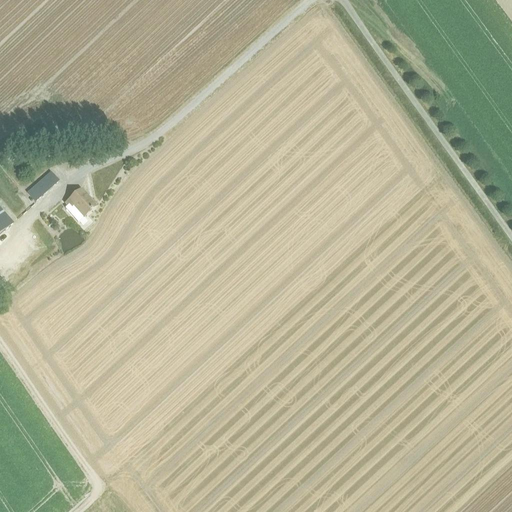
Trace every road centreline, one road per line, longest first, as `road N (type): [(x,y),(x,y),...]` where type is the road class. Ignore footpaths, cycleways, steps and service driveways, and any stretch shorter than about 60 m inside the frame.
road 1 (unknown): [(2,254),(77,179),(165,130),(315,0)]
road 2 (unclassified): [(511,237),(340,0)]
